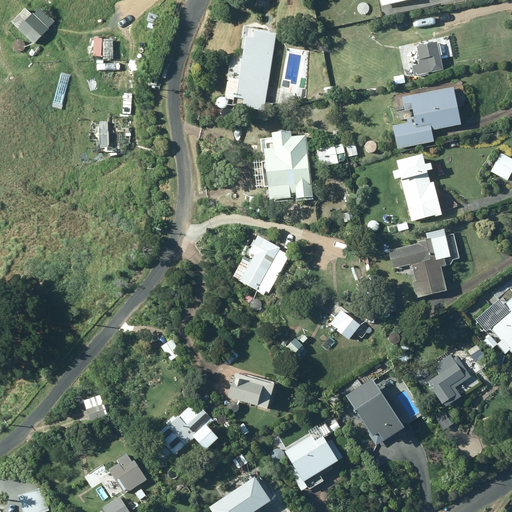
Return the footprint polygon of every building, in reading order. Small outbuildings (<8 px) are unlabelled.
[(34,45),(49,29),(48,29),(55,22),(40,7),(33,14),(32,13),(17,29),(34,45)] [(142,36),(139,45),(146,48),(153,29),(147,27),(143,37),(142,36)] [(264,111),(277,34),(255,31),(254,39),(246,38),(239,80),(228,78),(225,96),(244,100),(243,108),(264,111)] [(94,37),(93,56),(101,57),(102,37),(94,37)] [(114,40),(104,39),(103,58),(103,60),(113,60),(114,40)] [(444,70),(438,42),(417,47),(420,60),(418,60),(419,64),(412,66),(415,76),(444,70)] [(461,125),(454,87),(402,98),(405,110),(413,109),(414,117),(407,119),(408,124),(393,126),(398,149),(434,142),(432,131),(461,125)] [(310,185),(306,136),(291,137),(291,132),(272,134),(274,149),(265,150),(266,162),(254,163),(257,188),(269,187),(270,200),(291,199),(291,194),(296,194),(296,198),(312,197),(311,185),(310,185)] [(358,155),(356,144),(346,146),(348,157),(358,155)] [(338,164),(335,145),(312,149),(315,168),(338,164)] [(507,181),(511,172),(511,159),(501,153),(491,172),(507,181)] [(423,154),(396,161),(398,170),(392,172),(394,180),(401,178),(412,221),(435,215),(436,217),(442,215),(434,183),(431,183),(428,171),(433,170),(431,163),(425,164),(423,154)] [(486,178),(496,186),(500,180),(494,176),(493,178),(489,175),(486,178)] [(353,221),(352,212),(343,213),(344,222),(353,221)] [(388,251),(393,269),(412,264),(416,282),(412,283),(416,299),(447,291),(441,267),(446,265),(444,258),(451,257),(444,229),(426,234),(427,239),(418,242),(418,244),(388,251)] [(247,252),(233,277),(264,295),(266,292),(269,293),(290,256),(280,249),(280,248),(258,236),(249,253),(247,252)] [(396,311),(391,287),(379,290),(384,313),(396,311)] [(249,303),(253,298),(248,294),(245,299),(249,303)] [(489,327),(511,353),(511,306),(492,324),(487,319),(481,324),(486,330),(489,327)] [(351,341),(363,324),(343,309),(331,324),(351,341)] [(482,341),(488,335),(483,330),(477,337),(482,341)] [(483,342),(491,350),(498,344),(491,335),(483,342)] [(295,337),(287,345),(295,353),(303,345),(295,337)] [(161,347),(171,361),(182,353),(172,339),(161,347)] [(477,344),(466,352),(473,362),(484,354),(477,344)] [(427,383),(442,405),(444,404),(446,407),(462,396),(455,388),(471,377),(456,357),(453,359),(449,355),(434,366),(439,374),(427,383)] [(274,385),(235,375),(228,399),(267,409),(274,385)] [(374,379),(347,395),(376,438),(382,435),(387,442),(407,429),(374,379)] [(90,421),(108,415),(106,411),(110,409),(108,405),(104,406),(104,404),(86,410),(87,412),(84,413),(86,420),(89,419),(90,421)] [(213,421),(203,410),(186,426),(178,417),(157,437),(163,444),(153,453),(164,464),(174,455),(175,456),(194,439),(206,451),(218,439),(207,427),(213,421)] [(237,427),(244,436),(249,432),(243,423),(237,427)] [(311,436),(285,452),(292,464),(287,467),(301,491),(321,479),(319,474),(338,462),(338,461),(343,458),(332,440),(327,443),(323,437),(314,442),(311,436)] [(146,480),(134,461),(132,463),(127,454),(116,461),(118,464),(109,470),(124,494),(146,480)] [(212,511),(254,511),(271,502),(255,478),(209,508),(212,511)] [(18,497),(23,511),(44,511),(49,511),(42,489),(18,497)] [(141,489),(134,494),(139,501),(146,496),(141,489)] [(103,511),(133,511),(129,505),(126,507),(119,497),(102,509),(103,511)]
